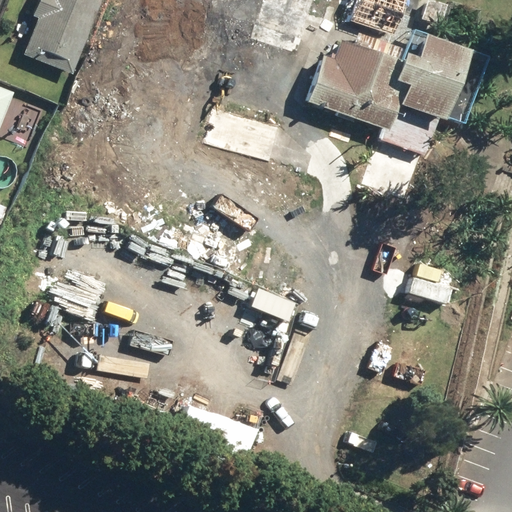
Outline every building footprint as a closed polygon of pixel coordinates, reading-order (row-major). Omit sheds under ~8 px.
[(99,0),(25,0),(20,15),(33,20),(21,54),(72,73),(99,0)] [(176,108),(207,0),(179,0),(162,59),(154,57),(142,98),(176,108)] [(308,0),(228,0),(220,27),(245,36),(247,30),(311,51),(321,20),(304,15),(308,0)] [(446,9),(420,0),(412,24),(439,32),(446,9)] [(317,58),(298,114),(374,140),(377,130),(383,114),(430,131),(433,122),(454,129),(477,65),(405,40),(396,67),(331,44),(325,61),(317,58)] [(274,125),(210,108),(199,149),(262,166),(274,125)] [(414,145),(382,132),(377,146),(369,142),(350,187),(390,203),(414,145)] [(189,284),(180,309),(184,310),(178,329),(252,356),(261,333),(257,332),(264,311),(189,284)] [(388,391),(347,379),(337,417),(378,428),(388,391)] [(245,436),(179,409),(165,442),(232,470),(245,436)]
